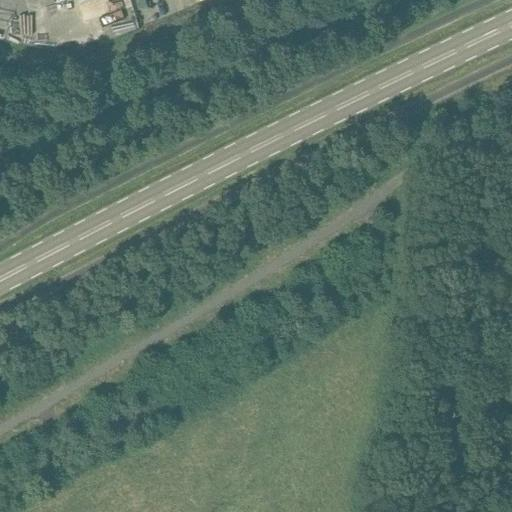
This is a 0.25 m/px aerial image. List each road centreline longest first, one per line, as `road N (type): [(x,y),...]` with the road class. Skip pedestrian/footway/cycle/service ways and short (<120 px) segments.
road 1 (unclassified): [(0,426),(413,164),(511,144)]
road 2 (tertiary): [(511,19),(242,143),(0,278)]
road 3 (unclassified): [(246,0),(155,37),(92,51),(0,46)]
